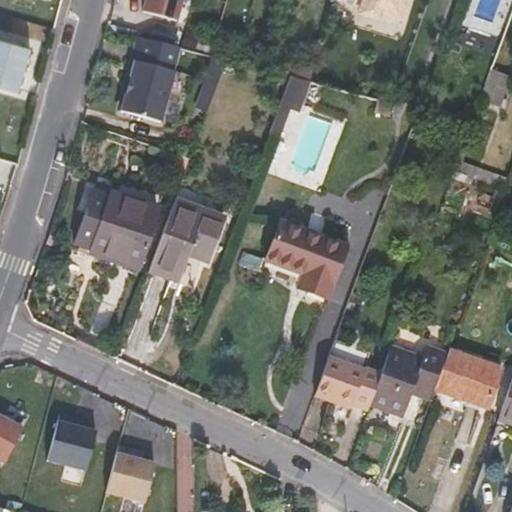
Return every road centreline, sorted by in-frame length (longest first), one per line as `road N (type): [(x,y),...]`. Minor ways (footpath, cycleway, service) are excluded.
road 1 (residential): [(0,330),(184,410),(373,511)]
road 2 (residential): [(0,299),(47,135),(75,75),(90,0)]
